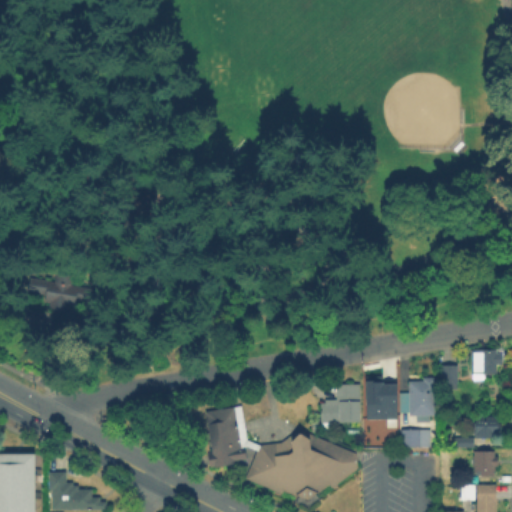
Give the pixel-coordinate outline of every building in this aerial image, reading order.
[(142,219),(128,216),(126,202),(128,189),(142,186),(155,189),(159,202),(155,216),(142,219)] [(27,295),(29,281),(54,285),(56,277),(72,279),(71,288),(96,293),(94,306),(76,303),(75,309),(67,308),(66,314),(51,311),(52,305),(45,304),(46,298),(27,295)] [(468,348),(494,347),(494,372),(468,373),(468,348)] [(455,363),(455,388),(438,388),(438,363),(455,363)] [(407,412),(398,412),(398,388),(406,388),(406,379),(421,379),(421,376),(432,375),(432,413),(407,413),(407,412)] [(364,417),(363,380),(395,380),(395,417),(364,417)] [(357,382),(357,421),(326,421),(326,426),(318,426),(318,398),(334,398),(333,382),(357,382)] [(248,438),(260,444),(263,444),(282,442),(300,428),(362,455),(354,473),(336,487),(329,484),(315,492),(308,498),(284,488),(282,493),(247,479),(260,450),(246,444),(245,445),(248,460),(235,462),(235,464),(210,467),(208,453),(214,452),(208,413),(243,408),(248,438)] [(478,436),(476,436),(476,424),(478,424),(478,416),(500,416),(500,436),(478,436)] [(431,446),(403,446),(403,429),(431,429),(431,446)] [(474,447),(456,446),(456,438),(474,438),(474,447)] [(0,511),(0,450),(32,450),(33,511),(0,511)] [(496,475),(475,475),(475,451),(496,451),(496,475)] [(68,472),(68,482),(72,482),(72,486),(80,486),(80,488),(93,489),(93,496),(100,496),(100,501),(107,501),(107,509),(83,510),(83,509),(53,509),(53,488),(48,488),(48,472),(68,472)] [(476,499),(463,499),(463,485),(476,485),(476,499)] [(496,485),(496,511),(480,511),(480,485),(496,485)]
